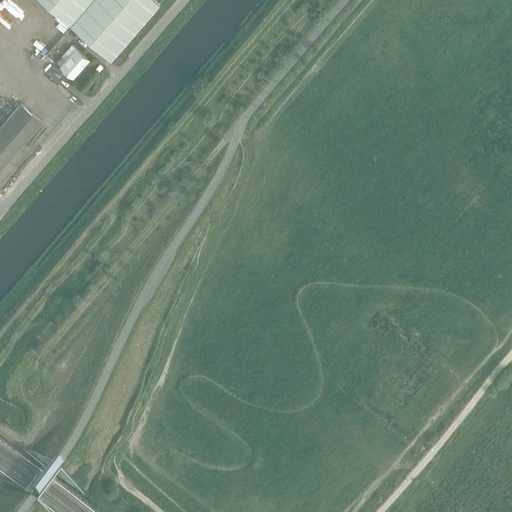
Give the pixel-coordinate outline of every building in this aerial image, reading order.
[(160,4),(154,0),(42,0),(112,60),(160,4)] [(47,56),(56,62),(73,38),(64,32),(47,56)] [(91,60),(72,45),(62,56),(66,60),(60,66),(74,79),(91,60)] [(0,169),(42,121),(20,103),(0,126),(0,169)] [(53,470),(48,466),(24,498),(29,502),(33,505),(57,473),(53,470)]
